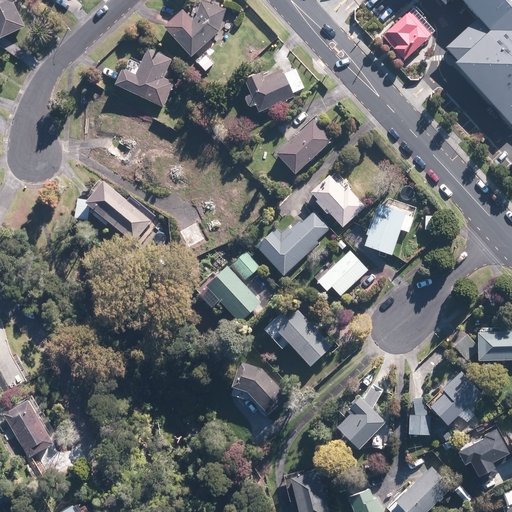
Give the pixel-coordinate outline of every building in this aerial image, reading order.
[(12,0),(0,0),(0,25),(4,34),(24,25),(12,0)] [(187,10),(167,26),(193,56),(221,31),(229,9),(203,0),(201,0),(195,18),(187,10)] [(457,64),(511,122),(511,0),(444,0),(447,3),(450,0),(464,0),(493,31),(457,64)] [(383,38),(405,61),(429,37),(407,14),(383,38)] [(126,68),(119,83),(169,107),(178,89),(160,80),(172,55),(152,45),(137,74),(126,68)] [(208,56),(200,63),(208,71),(216,64),(208,56)] [(252,106),(257,104),(260,113),(296,99),(293,92),(306,88),(298,68),(283,73),(282,70),(262,78),(260,73),(247,78),(253,93),(248,95),(252,106)] [(127,167),(142,142),(148,146),(159,129),(152,125),(156,119),(133,106),(104,153),(127,167)] [(317,117),(279,153),(299,174),(337,139),(317,117)] [(198,166),(187,170),(206,220),(232,210),(222,184),(229,181),(220,159),(213,162),(210,153),(196,159),(198,166)] [(364,209),(363,208),(366,205),(349,186),(350,186),(337,171),(333,174),(313,192),(318,197),(315,199),(328,214),(330,211),(344,227),(364,209)] [(181,195),(186,181),(174,177),(169,192),(181,195)] [(93,188),(96,191),(88,202),(136,242),(154,220),(150,216),(153,213),(131,195),(128,198),(106,180),(104,182),(101,179),(93,188)] [(409,209),(384,199),(367,245),(392,254),(409,209)] [(290,223),(281,231),(277,227),(258,244),(285,274),(334,229),(316,209),(295,228),(290,223)] [(199,222),(182,230),(190,247),(208,238),(199,222)] [(319,280),(329,290),(333,286),(342,295),(369,269),(350,250),(319,280)] [(247,252),(234,263),(247,277),(260,266),(247,252)] [(212,306),(222,298),(240,319),(260,302),(228,265),(217,274),(215,272),(196,287),(212,306)] [(282,346),(287,341),(312,366),(335,344),(299,308),(289,318),(282,311),(264,329),(282,346)] [(511,328),(481,328),(480,360),(511,360),(511,328)] [(289,394),(263,368),(240,363),(233,387),(252,392),(270,413),(289,394)] [(433,409),(433,408),(449,423),(483,385),(466,370),(444,394),(439,390),(427,404),(433,409)] [(388,421),(373,408),(386,393),(374,383),(361,397),(358,395),(349,404),(355,410),(339,428),(363,449),(388,421)] [(58,442),(47,424),(51,422),(33,393),(12,405),(14,408),(6,413),(32,457),(58,442)] [(431,415),(426,415),(427,396),(415,395),(414,413),(412,413),(411,433),(430,434),(431,415)] [(487,437),(461,450),(468,465),(475,462),(481,475),(498,467),(494,460),(510,452),(497,427),(485,433),(487,437)] [(452,429),(442,433),(446,444),(456,441),(452,429)] [(433,466),(390,507),(394,511),(428,511),(443,497),(449,503),(456,495),(451,490),(454,487),(433,466)] [(329,511),(320,470),(293,477),(300,511),(329,511)] [(33,489),(22,472),(10,480),(21,496),(33,489)] [(40,477),(33,483),(43,496),(50,490),(40,477)] [(462,482),(455,490),(468,504),(476,496),(462,482)] [(351,496),(351,497),(355,511),(385,511),(384,510),(378,497),(374,499),(370,488),(351,496)] [(83,511),(78,503),(61,511),(83,511)]
